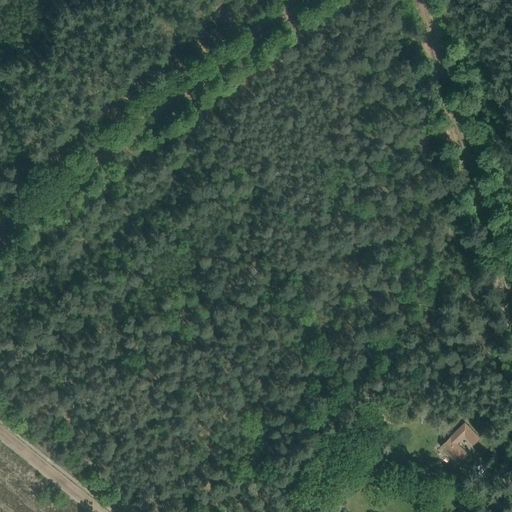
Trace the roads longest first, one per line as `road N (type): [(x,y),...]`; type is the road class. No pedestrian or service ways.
road 1 (track): [(0,225),(283,0)]
road 2 (track): [(511,301),(417,0)]
road 3 (track): [(0,429),(102,511)]
